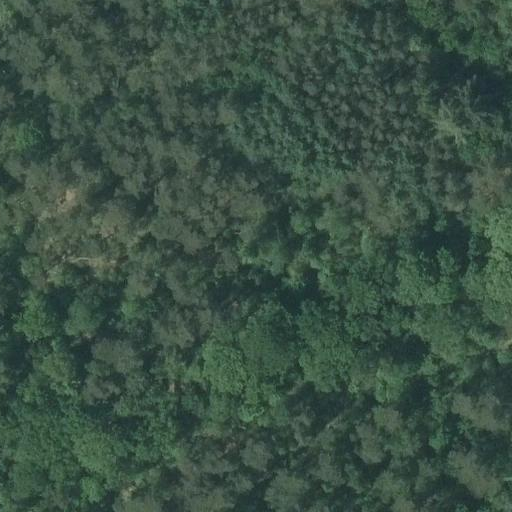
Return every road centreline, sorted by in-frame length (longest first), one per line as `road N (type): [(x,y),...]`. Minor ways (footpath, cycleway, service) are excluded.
road 1 (track): [(0,458),(396,279)]
road 2 (track): [(396,279),(511,226)]
